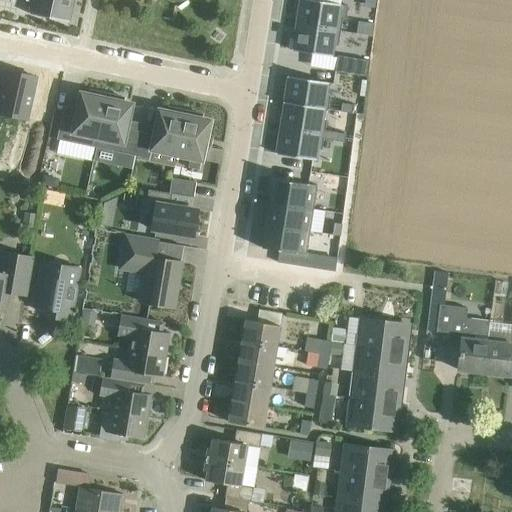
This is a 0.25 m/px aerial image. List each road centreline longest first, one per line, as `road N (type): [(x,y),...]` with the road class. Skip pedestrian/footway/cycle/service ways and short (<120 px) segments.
road 1 (residential): [(153,464),(190,419),(248,92)]
road 2 (residential): [(248,92),(0,40)]
road 3 (residential): [(440,511),(439,458),(452,422),(511,424)]
